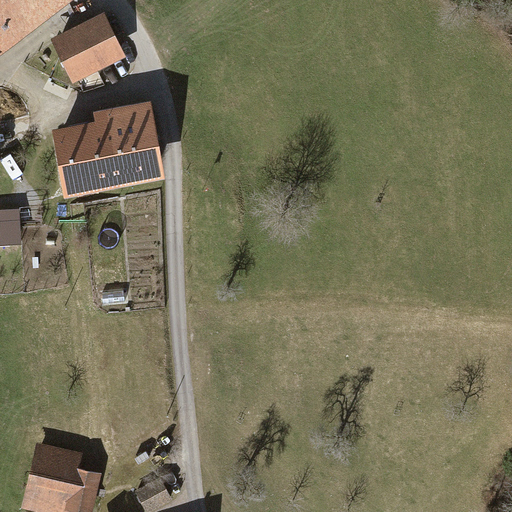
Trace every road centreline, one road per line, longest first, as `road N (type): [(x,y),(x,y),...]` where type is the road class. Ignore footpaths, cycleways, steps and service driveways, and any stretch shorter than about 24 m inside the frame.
road 1 (residential): [(108,0),(156,77),(169,123),(176,309),(200,511)]
road 2 (track): [(333,511),(204,331),(176,309)]
